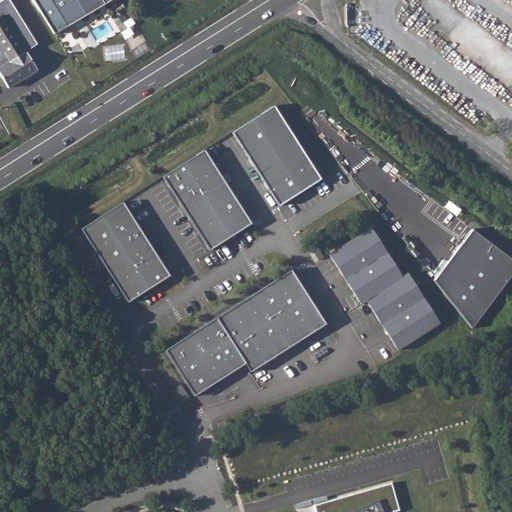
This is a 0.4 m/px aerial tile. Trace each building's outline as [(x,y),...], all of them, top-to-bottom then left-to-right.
[(0,0),(0,10),(25,51),(37,44),(9,0),(0,0)] [(108,0),(32,0),(54,35),(108,0)] [(0,72),(9,87),(37,69),(25,51),(0,10),(0,72)] [(318,179),(271,105),(229,132),(276,206),(318,179)] [(252,223),(205,149),(163,176),(210,250),(252,223)] [(123,202),(81,228),(128,302),(170,276),(123,202)] [(401,276),(370,227),(328,254),(360,305),(366,302),(398,350),(441,323),(407,272),(401,276)] [(511,275),(511,258),(473,229),(434,280),(471,329),(511,275)] [(324,257),(316,245),(311,249),(318,260),(324,257)] [(292,269),(165,350),(194,396),(245,364),(250,372),(327,324),(292,269)] [(170,391),(178,403),(189,397),(181,384),(170,391)] [(217,424),(219,429),(228,426),(226,421),(217,424)] [(391,482),(314,505),(315,511),(392,511),(399,510),(391,482)]
